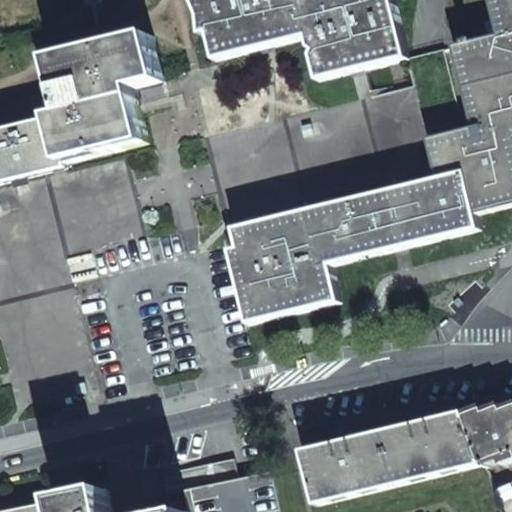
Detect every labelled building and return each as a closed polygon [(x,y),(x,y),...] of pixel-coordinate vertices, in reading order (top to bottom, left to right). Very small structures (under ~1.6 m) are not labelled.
[(322,77),(411,56),(398,0),(200,0),(207,15),(207,30),(215,29),(220,54),(312,35),(322,77)] [(480,214),(485,213),(511,206),(511,0),(497,0),(505,35),(486,40),(485,37),(469,41),(469,44),(458,46),(463,67),(477,127),(467,130),(466,123),(421,135),(429,161),(431,169),(438,167),(440,177),(468,171),(480,214)] [(0,176),(9,174),(71,160),(69,155),(130,141),(149,136),(142,108),(137,84),(166,78),(156,33),(58,57),(71,112),(5,127),(0,128),(0,176)] [(206,133),(225,214),(431,169),(429,161),(421,135),(466,123),(448,49),(411,56),(418,83),(206,133)] [(99,380),(72,256),(70,249),(99,243),(121,237),(225,214),(206,133),(152,146),(118,154),(32,174),(0,182),(0,339),(13,401),(63,389),(99,380)] [(482,228),(480,214),(468,171),(440,177),(441,180),(241,225),(246,245),(236,247),(253,318),(343,298),(335,261),(482,228)] [(487,409),(470,414),(488,462),(502,457),(504,462),(511,459),(511,407),(506,410),(505,407),(488,411),(487,409)] [(317,501),(486,466),(470,415),(435,422),(433,414),(420,417),(422,425),(354,440),(352,431),(338,433),(340,442),(306,449),(317,501)] [(274,468),(269,469),(277,505),(281,504),(282,504),(274,468)] [(277,505),(269,469),(186,485),(191,508),(169,511),(115,511),(108,486),(0,507),(0,511),(282,511),(281,504),(277,505)] [(511,511),(511,496),(502,501),(505,511),(511,511)]
